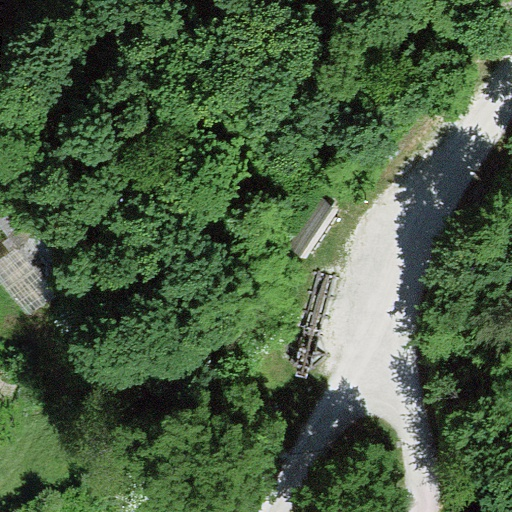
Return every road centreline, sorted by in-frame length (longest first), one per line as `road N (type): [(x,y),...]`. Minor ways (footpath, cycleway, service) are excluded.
road 1 (track): [(383,365),(422,245),(511,86)]
road 2 (track): [(264,511),(310,434),(383,365)]
